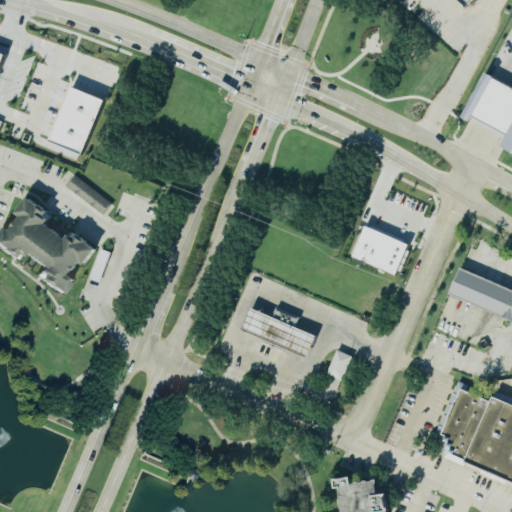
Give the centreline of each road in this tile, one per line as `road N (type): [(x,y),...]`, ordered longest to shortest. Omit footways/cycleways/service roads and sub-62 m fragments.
road 1 (residential): [(461,194),(381,391),(362,424),(344,433),(322,434),(135,351)]
road 2 (secondary): [(101,511),(246,172)]
road 3 (secondary): [(248,89),(511,225)]
road 4 (secondary): [(258,61),(162,292)]
road 5 (secondary): [(287,74),(109,0)]
road 6 (secondary): [(135,351),(66,511)]
road 7 (secondary): [(475,164),(354,106)]
